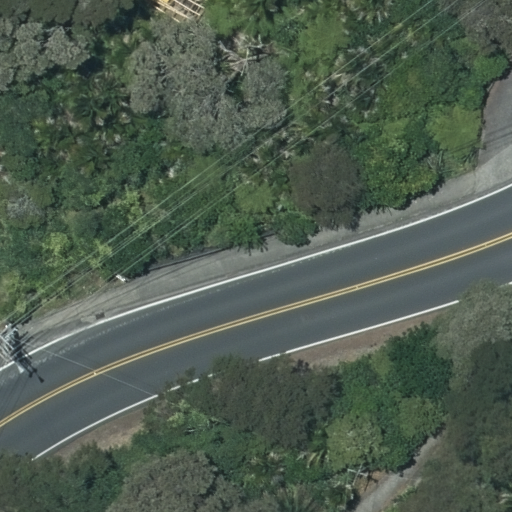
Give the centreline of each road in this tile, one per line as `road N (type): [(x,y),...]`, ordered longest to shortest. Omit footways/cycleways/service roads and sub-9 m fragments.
road 1 (secondary): [(511,228),(111,364),(0,419)]
road 2 (unknown): [(511,402),(410,511)]
